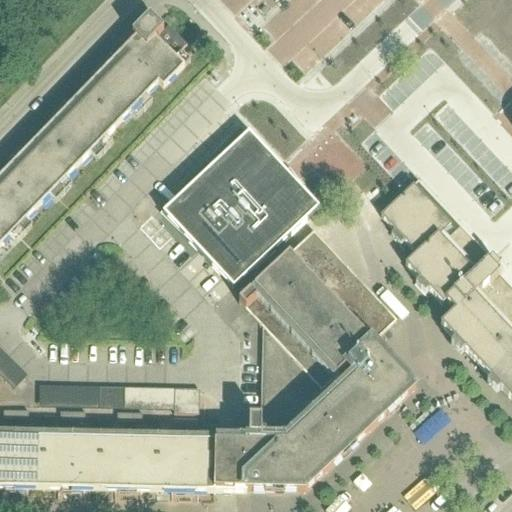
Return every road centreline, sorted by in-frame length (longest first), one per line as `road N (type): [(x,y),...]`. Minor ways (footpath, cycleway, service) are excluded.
road 1 (residential): [(131,0),(0,135)]
road 2 (residential): [(314,120),(444,0)]
road 3 (residential): [(314,120),(198,0)]
